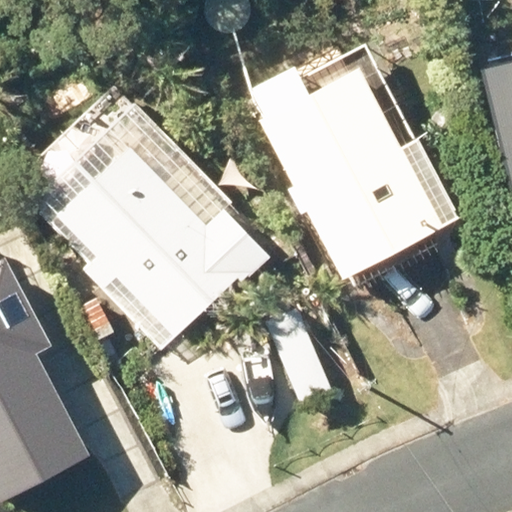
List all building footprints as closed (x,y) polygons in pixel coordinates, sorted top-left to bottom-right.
[(511,63),(472,73),(506,224),(511,222),(511,63)] [(250,126),(285,191),(280,194),(292,215),(297,213),(335,283),(449,221),(406,141),(389,151),(347,73),(298,100),(283,72),(241,94),(256,122),(250,126)] [(82,266),(77,271),(154,350),(229,277),(237,284),(262,260),(211,208),(217,202),(142,126),(95,172),(89,165),(71,183),(77,190),(42,225),(82,266)] [(0,174),(0,203),(12,197),(0,174)] [(0,472),(18,462),(12,453),(37,439),(0,374),(0,369),(40,346),(0,276),(0,472)] [(91,301),(71,310),(87,343),(107,333),(91,301)]
